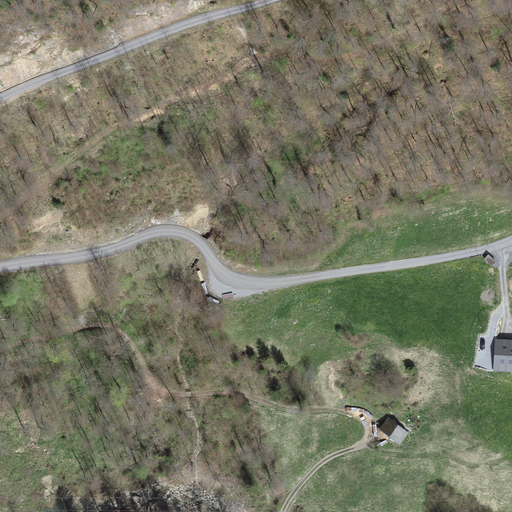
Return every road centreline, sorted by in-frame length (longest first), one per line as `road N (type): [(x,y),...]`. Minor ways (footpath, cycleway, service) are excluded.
road 1 (track): [(281,511),(322,460),(365,443),(363,415),(288,411),(230,393),(161,393),(114,327),(72,328),(0,352)]
road 2 (unclassified): [(511,240),(272,283),(233,280),(201,242),(167,231),(91,255),(0,269)]
road 3 (unclassified): [(0,97),(272,0)]
road 4 (track): [(359,448),(482,465),(511,446)]
